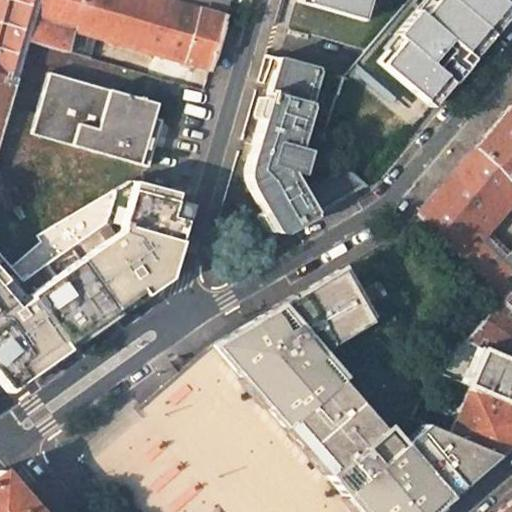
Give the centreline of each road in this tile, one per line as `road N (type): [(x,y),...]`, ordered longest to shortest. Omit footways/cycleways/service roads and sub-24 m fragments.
road 1 (unclassified): [(511,51),(380,204),(226,297),(178,313)]
road 2 (unclassified): [(178,313),(262,0)]
road 3 (unclassified): [(5,434),(46,427),(159,343),(164,324)]
road 4 (unclassified): [(164,324),(142,323),(30,403),(5,434)]
